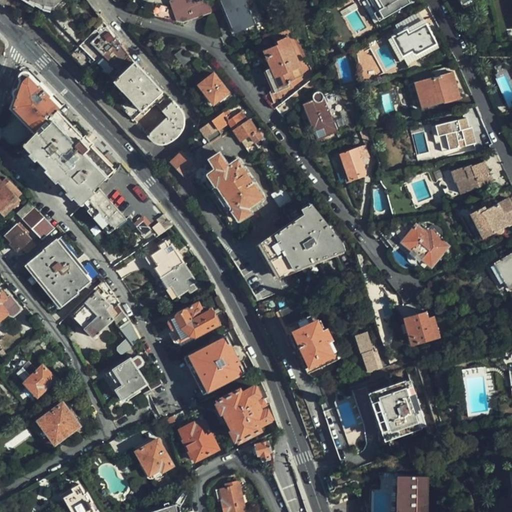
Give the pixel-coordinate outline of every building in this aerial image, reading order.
[(28,0),(29,0),(35,0),(38,3),(40,0),(41,0),(52,11),(64,0),(28,0)] [(155,4),(154,15),(183,22),(211,13),(211,9),(208,0),(201,0),(198,1),(196,0),(169,0),(171,6),(155,4)] [(253,23),(245,3),(243,0),(221,0),(234,32),(253,23)] [(406,5),(403,0),(366,0),(380,21),(406,5)] [(438,44),(424,21),(389,42),(403,65),(438,44)] [(92,42),(104,55),(118,40),(108,27),(92,42)] [(303,67),(290,35),(278,40),(279,43),(265,49),(275,74),(266,77),(271,91),(298,79),(295,70),(303,67)] [(118,40),(104,55),(105,56),(119,42),(118,40)] [(119,42),(105,56),(116,67),(121,62),(129,54),(119,42)] [(142,109),(161,89),(144,70),(136,61),(115,82),(142,109)] [(228,93),(213,73),(196,87),(211,106),(228,93)] [(460,98),(453,73),(420,80),(426,105),(460,98)] [(12,110),(37,134),(57,113),(62,108),(51,97),(53,95),(42,84),(40,86),(33,78),(29,75),(27,74),(24,74),(21,75),(20,78),(21,81),(12,110)] [(337,129),(324,96),(324,94),(323,93),(322,92),(319,92),(315,93),(314,97),(302,102),(317,138),(337,129)] [(167,116),(149,136),(150,137),(153,140),(156,141),(161,143),(166,143),(170,142),(175,139),(178,136),(180,133),(182,130),(185,123),(185,118),(184,115),(182,110),(173,100),(163,111),(167,116)] [(224,111),(198,131),(197,132),(194,138),(216,168),(209,173),(207,179),(210,183),(218,186),(232,206),(230,213),(233,217),(240,219),(247,215),(248,208),(264,197),(238,159),(228,165),(220,153),(218,154),(210,143),(221,135),(223,136),(232,130),(248,152),(260,143),(239,112),(230,119),(224,111)] [(37,134),(23,148),(83,206),(96,193),(94,191),(104,182),(115,171),(93,147),(95,145),(90,141),(86,136),(83,138),(57,113),(37,134)] [(478,145),(475,135),(474,134),(474,133),(473,133),(472,133),(472,132),(471,132),(470,132),(469,128),(471,128),(468,118),(433,128),(436,138),(440,137),(442,144),(449,141),(452,152),(478,145)] [(444,153),(452,152),(449,141),(442,144),(444,153)] [(361,162),(369,159),(364,146),(336,156),(346,183),(365,176),(361,162)] [(194,165),(183,153),(172,162),(183,173),(194,165)] [(443,181),(442,182),(441,184),(442,186),(443,187),(445,186),(449,198),(463,193),(458,180),(461,179),(467,192),(496,182),(493,174),(489,175),(487,172),(491,170),(487,161),(474,165),(473,164),(466,166),(465,165),(453,169),(456,180),(446,183),(445,183),(445,182),(444,181),(443,181)] [(21,193),(12,184),(8,187),(3,182),(0,178),(0,210),(4,215),(20,200),(18,197),(21,193)] [(8,187),(12,184),(7,178),(3,182),(8,187)] [(458,180),(463,193),(467,192),(461,179),(458,180)] [(269,193),(280,209),(292,200),(281,184),(269,193)] [(96,193),(83,206),(80,209),(109,238),(128,220),(99,191),(96,193)] [(485,238),(511,223),(511,202),(510,198),(487,209),(485,206),(472,212),(485,238)] [(18,212),(42,239),(54,228),(30,201),(18,212)] [(340,240),(313,206),(302,213),(304,215),(260,245),(279,273),(343,250),(340,240)] [(152,231),(144,218),(135,224),(144,237),(152,231)] [(31,238),(18,224),(6,235),(13,243),(11,244),(18,252),(31,238)] [(448,247),(421,224),(405,241),(433,265),(448,247)] [(96,267),(63,231),(57,238),(55,237),(43,248),(44,249),(28,264),(66,307),(82,293),(81,292),(101,275),(98,270),(96,268),(96,267)] [(152,258),(165,277),(190,261),(177,241),(173,244),(170,240),(153,250),(156,255),(152,258)] [(511,253),(499,262),(511,284),(511,253)] [(190,261),(165,277),(176,295),(188,287),(191,292),(201,285),(198,280),(202,279),(190,261)] [(21,311),(21,307),(12,296),(9,298),(2,290),(0,292),(0,322),(10,314),(14,316),(21,311)] [(128,318),(119,305),(115,309),(99,292),(73,315),(94,338),(114,319),(127,338),(118,346),(117,351),(121,355),(124,355),(132,347),(140,339),(134,328),(128,318)] [(338,359),(339,358),(330,339),(332,338),(328,328),(325,329),(321,318),(303,327),(292,303),(280,309),(306,367),(308,371),(318,375),(337,367),(338,359)] [(215,318),(212,312),(204,315),(198,305),(170,320),(170,324),(172,329),(176,330),(173,332),(179,344),(192,337),(196,337),(219,326),(215,318)] [(226,313),(223,306),(212,312),(215,318),(226,313)] [(306,367),(280,309),(275,312),(301,370),(306,367)] [(442,336),(434,315),(429,316),(427,311),(404,319),(413,345),(442,336)] [(369,371),(390,364),(383,342),(373,345),(368,328),(355,333),(361,354),(362,353),(369,371)] [(240,364),(231,348),(226,338),(187,359),(205,394),(244,374),(240,364)] [(248,356),(243,347),(241,348),(236,346),(231,348),(240,364),(244,362),(246,357),(248,356)] [(132,347),(124,355),(123,356),(127,361),(132,358),(137,354),(132,347)] [(132,358),(127,361),(111,373),(121,389),(118,390),(117,392),(116,394),(120,400),(123,400),(148,384),(138,368),(143,365),(144,361),(141,357),(138,356),(133,360),(132,358)] [(46,387),(56,377),(43,366),(39,369),(30,362),(21,372),(29,380),(26,384),(40,397),(48,388),(46,387)] [(121,389),(111,373),(108,375),(118,390),(121,389)] [(161,380),(158,377),(148,384),(153,391),(158,389),(161,386),(161,382),(161,380)] [(425,426),(409,380),(389,387),(386,379),(369,385),(372,394),(377,392),(378,399),(374,401),(387,438),(425,426)] [(263,413),(261,410),(258,403),(257,400),(260,399),(255,388),(243,394),(241,391),(220,401),(241,442),(262,431),(260,427),(270,421),(266,412),(263,413)] [(258,403),(261,410),(268,406),(266,402),(265,399),(258,403)] [(80,426),(64,403),(39,421),(40,423),(36,427),(48,444),(52,442),(54,445),(80,426)] [(218,450),(204,422),(194,427),(193,424),(180,431),(196,461),(218,450)] [(136,454),(153,443),(151,440),(134,450),(136,454)] [(157,441),(153,443),(136,454),(142,462),(138,465),(145,477),(148,474),(151,479),(163,472),(162,471),(172,465),(157,441)] [(272,454),(268,441),(254,446),(258,458),(261,457),(263,462),(271,460),(269,455),(272,454)] [(427,511),(428,480),(397,479),(395,511),(427,511)] [(193,480),(176,504),(177,511),(181,511),(180,507),(191,489),(191,485),(193,480)] [(248,511),(241,480),(219,484),(220,489),(217,489),(220,502),(222,502),(224,511),(248,511)] [(94,511),(92,507),(94,506),(86,493),(84,494),(78,485),(73,488),(75,492),(64,499),(71,511),(97,511),(94,511)]
